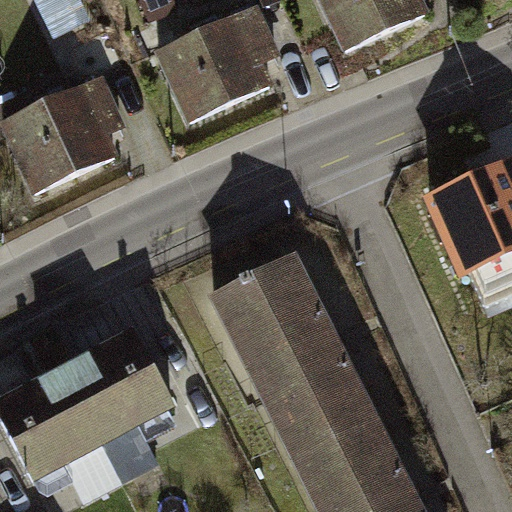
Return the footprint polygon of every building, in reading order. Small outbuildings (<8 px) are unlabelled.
[(82,0),(47,0),(56,34),(88,25),(82,0)] [(319,0),(345,56),(433,17),(425,0),(319,0)] [(156,55),(188,127),(277,87),(268,66),(283,59),(261,8),(156,55)] [(1,126),(34,199),(122,159),(112,138),(130,130),(106,78),(1,126)] [(511,111),(439,144),(473,220),(511,202),(511,111)] [(329,471),(410,433),(329,266),(249,305),(329,471)] [(164,342),(26,419),(68,494),(206,417),(164,342)] [(447,511),(410,433),(329,471),(349,511),(447,511)]
